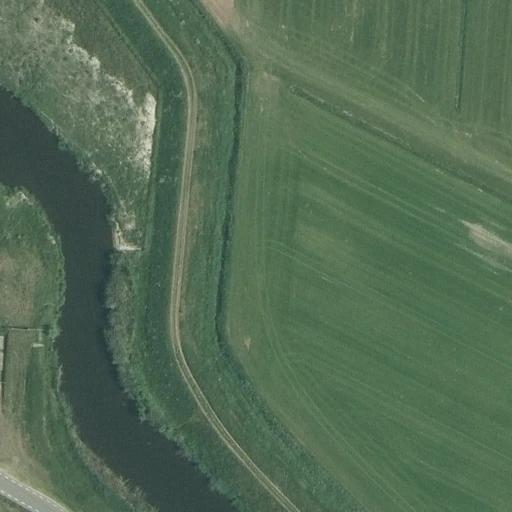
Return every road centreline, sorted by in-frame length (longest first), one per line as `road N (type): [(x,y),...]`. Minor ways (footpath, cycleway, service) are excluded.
road 1 (track): [(138,0),(192,73),(174,349),(238,454),(294,511)]
road 2 (track): [(9,489),(28,327),(0,299)]
